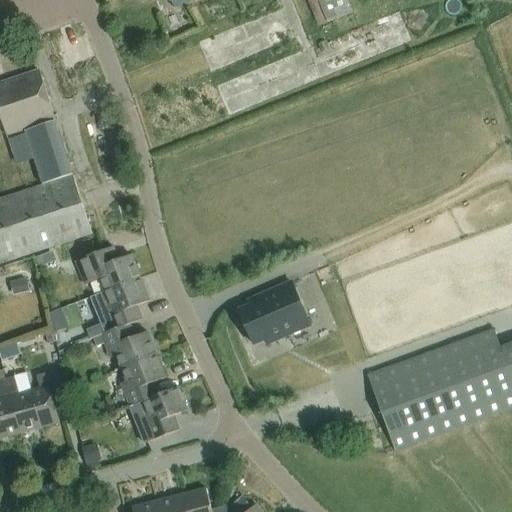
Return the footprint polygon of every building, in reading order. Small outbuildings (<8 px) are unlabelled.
[(137,0),(138,1),(140,0),(169,0),(174,11),(200,0),(137,0)] [(305,0),(318,29),(354,14),(347,0),(305,0)] [(325,43),(318,46),(321,54),(329,51),(325,43)] [(0,85),(0,125),(3,124),(7,137),(55,122),(39,73),(0,85)] [(55,122),(25,132),(26,133),(9,139),(17,164),(34,159),(43,187),(73,178),(55,122)] [(0,201),(0,266),(92,237),(73,178),(43,187),(0,201)] [(100,282),(105,295),(141,281),(131,257),(119,262),(113,249),(76,264),(85,288),(100,282)] [(51,254),(36,260),(40,268),(54,263),(51,254)] [(27,279),(12,283),(15,297),(30,294),(27,279)] [(104,309),(114,332),(128,326),(129,328),(143,322),(137,309),(150,304),(141,281),(105,295),(110,307),(104,309)] [(250,308),(239,313),(253,346),(264,341),(266,346),(310,327),(292,284),(248,304),(250,308)] [(54,337),(69,331),(61,311),(48,316),(54,337)] [(116,359),(122,373),(157,358),(147,334),(134,339),(129,328),(128,326),(114,332),(101,337),(111,361),(116,359)] [(511,345),(501,350),(494,332),(415,361),(392,369),(368,378),(396,454),(511,411),(511,345)] [(53,333),(46,335),(48,345),(55,343),(53,333)] [(17,347),(0,351),(0,354),(2,361),(20,356),(17,347)] [(167,381),(157,358),(122,373),(127,384),(121,386),(130,410),(143,405),(159,398),(159,397),(154,387),(167,381)] [(40,389),(31,392),(41,429),(59,424),(49,387),(45,374),(36,377),(40,389)] [(15,377),(5,380),(20,434),(41,429),(31,392),(19,395),(15,377)] [(0,440),(20,434),(5,380),(0,381),(0,395),(1,400),(0,400),(0,440)] [(188,414),(178,389),(159,397),(159,398),(143,405),(148,417),(142,420),(152,443),(180,432),(174,419),(188,414)] [(95,447),(83,450),(86,465),(99,462),(95,447)] [(184,511),(224,511),(225,508),(212,511),(207,491),(181,497),(184,511)] [(157,504),(158,511),(184,511),(181,497),(157,504)] [(243,499),(230,510),(231,511),(249,511),(252,510),(243,499)]
